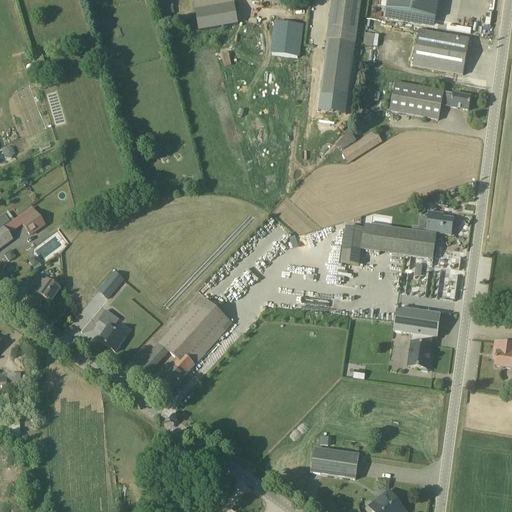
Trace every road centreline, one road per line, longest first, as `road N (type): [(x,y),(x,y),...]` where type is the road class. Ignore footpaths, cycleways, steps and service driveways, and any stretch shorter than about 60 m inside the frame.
road 1 (unclassified): [(437,511),(506,0)]
road 2 (tertiary): [(293,511),(0,301)]
